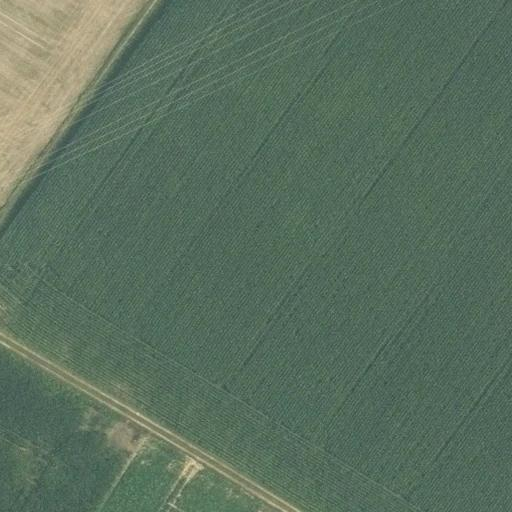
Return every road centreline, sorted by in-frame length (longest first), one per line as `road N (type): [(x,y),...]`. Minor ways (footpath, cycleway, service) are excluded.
road 1 (track): [(285,511),(0,339)]
road 2 (track): [(0,222),(159,0)]
